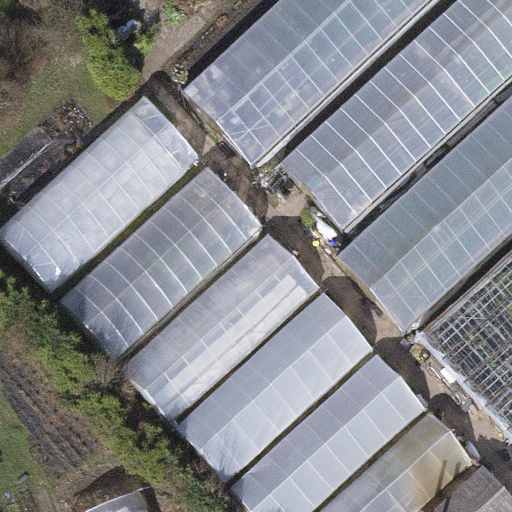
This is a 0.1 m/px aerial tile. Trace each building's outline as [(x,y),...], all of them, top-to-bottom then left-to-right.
[(241,0),(168,68),(205,107),(320,0),(241,0)] [(332,0),(207,116),(253,166),(433,0),(332,0)] [(511,0),(460,0),(280,166),(343,234),(511,77),(511,0)] [(0,233),(43,291),(206,169),(157,103),(0,220),(0,233)] [(511,241),(511,103),(334,265),(404,341),(511,241)] [(210,172),(64,311),(118,368),(265,229),(210,172)] [(267,237),(121,373),(170,426),(317,290),(267,237)] [(511,265),(417,353),(511,455),(511,265)] [(323,299),(175,431),(224,486),(372,353),(323,299)] [(379,362),(233,493),(250,511),(316,511),(426,413),(379,362)] [(415,511),(473,460),(433,416),(326,511),(415,511)] [(511,511),(511,500),(483,470),(439,511),(511,511)] [(150,511),(141,490),(90,511),(150,511)]
